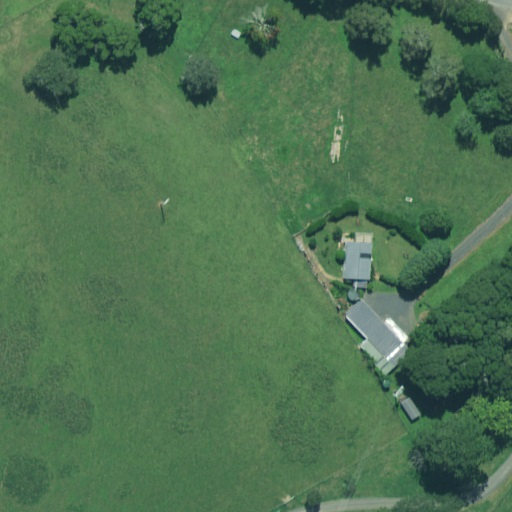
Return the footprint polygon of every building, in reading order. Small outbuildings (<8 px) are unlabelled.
[(13,35),(1,29),(0,30),(0,43),(6,46),(13,35)] [(279,58),(269,53),(264,62),(273,68),(279,58)] [(369,244),(344,243),(342,279),(355,279),(354,288),(367,288),(369,244)] [(361,294),(351,286),(344,294),(354,303),(361,294)] [(394,341),(382,328),(359,301),(344,314),(367,341),(363,345),(375,358),(394,341)] [(422,415),(411,397),(399,405),(410,423),(422,415)]
